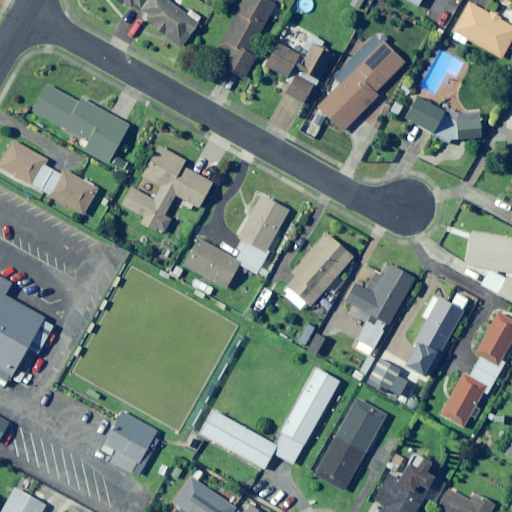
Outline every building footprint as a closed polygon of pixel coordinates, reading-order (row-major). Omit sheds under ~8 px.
[(148,0),(113,0),(130,12),(134,6),(141,10),(148,0)] [(168,0),(148,0),(141,10),(147,14),(143,19),(153,26),(152,28),(180,48),(201,18),(188,9),(186,12),(168,0)] [(274,5),(263,0),(242,0),(219,46),(228,51),(220,67),(244,79),(256,56),(250,53),(274,5)] [(363,0),(351,0),(349,4),(358,9),(363,0)] [(499,19),(468,2),(451,32),(500,59),(511,37),(511,13),(504,10),(499,19)] [(324,42),(310,35),(299,56),(277,44),(264,66),(286,78),(284,82),(308,95),(331,54),(320,48),(324,42)] [(405,64),(375,35),(339,72),(345,78),(316,108),(342,133),(379,95),(376,93),(405,64)] [(77,102),(45,84),(30,111),(86,142),(82,151),(106,164),(128,125),(79,98),(77,102)] [(437,108),(417,97),(404,120),(448,144),(452,139),(479,140),(480,111),(437,108)] [(42,165),(45,160),(12,141),(0,162),(0,169),(30,186),(48,196),(82,215),(96,189),(63,170),(60,175),(42,165)] [(155,230),(163,234),(170,219),(163,215),(173,196),(198,209),(212,182),(185,168),(188,162),(158,146),(141,178),(160,188),(154,199),(130,187),(120,206),(143,218),(139,224),(154,232),(155,230)] [(256,189),(242,214),(245,216),(234,237),(240,240),(234,250),(238,252),(235,260),(197,239),(182,266),(224,289),(237,266),(254,275),(291,209),(256,189)] [(511,239),(470,233),(464,266),(511,273),(511,239)] [(352,258),(325,234),(291,273),(295,276),(286,287),(309,307),(325,289),(328,292),(339,280),(336,277),(352,258)] [(413,279),(387,265),(382,274),(374,270),(363,289),(354,284),(345,302),(351,306),(347,313),(365,324),(350,351),(368,361),(413,279)] [(511,279),(506,276),(496,295),(511,304),(511,279)] [(426,379),(468,303),(454,295),(448,305),(432,296),(419,318),(426,322),(413,345),(415,346),(404,366),(426,379)] [(0,381),(37,318),(0,296),(0,381)] [(468,416),(474,420),(481,406),(476,403),(481,394),(487,397),(506,363),(500,360),(511,338),(511,321),(496,312),(473,352),(478,356),(467,375),(462,372),(437,416),(460,430),(468,416)] [(292,466),(339,381),(315,367),(272,444),(213,411),(200,435),(263,470),(272,455),(292,466)] [(354,367),(348,376),(359,384),(365,375),(354,367)] [(381,373),(372,368),(364,380),(373,385),(381,373)] [(372,388),(363,381),(357,390),(367,396),(372,388)] [(343,492),(384,411),(354,396),(314,477),(343,492)] [(140,432),(108,414),(90,445),(122,464),(140,432)] [(413,451),(408,459),(403,456),(394,451),(384,467),(390,470),(373,500),(383,506),(379,511),(415,511),(441,467),(413,451)] [(183,471),(175,465),(167,474),(175,480),(183,471)] [(173,506),(175,508),(181,511),(231,511),(234,509),(190,479),(173,506)] [(43,511),(47,506),(14,488),(0,511),(43,511)] [(447,490),(438,507),(447,511),(490,511),(493,507),(474,496),(473,498),(455,489),(453,493),(447,490)]
